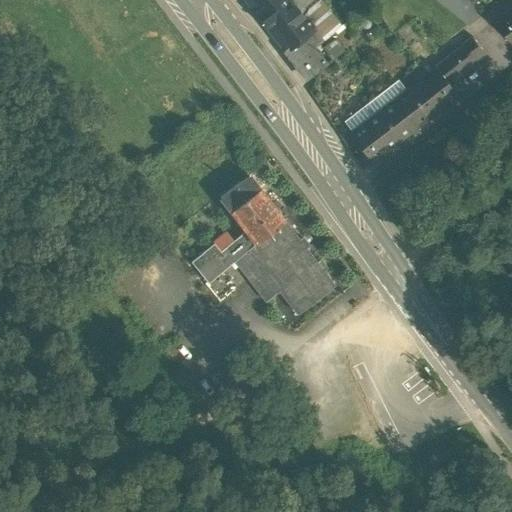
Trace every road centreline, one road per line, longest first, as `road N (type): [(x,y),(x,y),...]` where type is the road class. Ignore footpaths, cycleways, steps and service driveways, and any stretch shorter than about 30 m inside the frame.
road 1 (secondary): [(511,435),(193,0)]
road 2 (track): [(35,511),(226,402),(399,279)]
road 3 (track): [(511,177),(392,270)]
